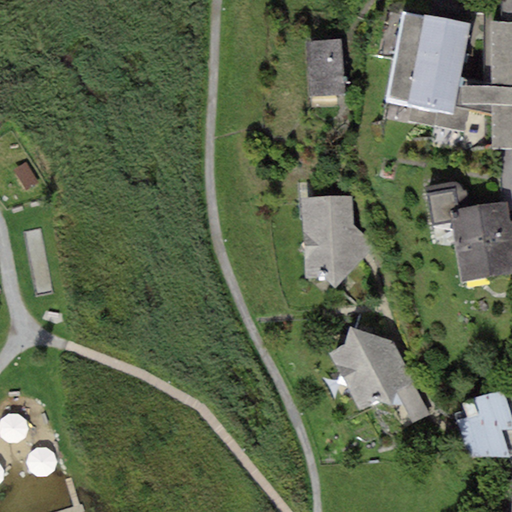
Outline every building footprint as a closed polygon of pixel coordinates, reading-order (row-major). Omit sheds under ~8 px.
[(472,24),(397,9),(378,111),(452,126),(472,24)] [(511,25),(493,25),(492,86),(467,85),(467,113),(493,114),(493,146),(511,146),(511,25)] [(343,40),(306,43),(311,97),(347,94),(343,40)] [(454,189),(427,193),(432,226),(451,223),(461,283),(511,275),(511,227),(508,200),(457,208),(454,189)] [(352,197),(302,199),(305,281),(324,279),(336,288),(374,247),(354,224),(352,197)] [(393,342),(352,327),(346,344),(329,353),(360,411),(379,402),(403,408),(411,421),(431,411),(415,383),(393,342)] [(511,389),(463,402),(469,417),(456,420),(469,457),(511,456),(511,389)]
